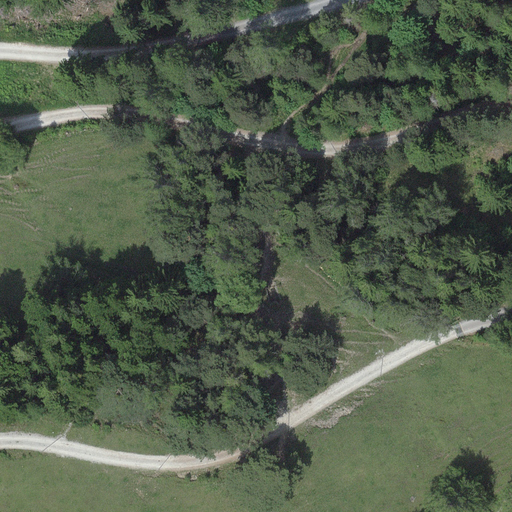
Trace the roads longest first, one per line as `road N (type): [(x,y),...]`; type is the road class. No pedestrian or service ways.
road 1 (track): [(511,312),(377,369),(280,432),(217,459),(174,463),(0,444)]
road 2 (track): [(0,129),(125,114),(299,151),(380,144),(511,110)]
road 3 (track): [(349,0),(118,53),(0,52)]
